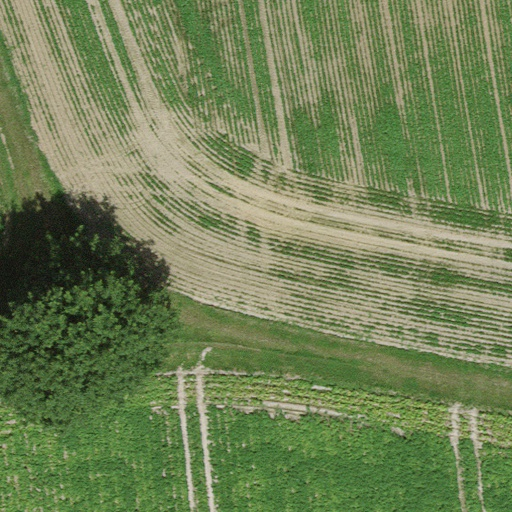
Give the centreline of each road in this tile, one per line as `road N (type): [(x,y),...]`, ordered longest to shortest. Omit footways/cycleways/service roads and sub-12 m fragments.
road 1 (track): [(14,197),(92,268),(177,318),(293,368),(511,422)]
road 2 (track): [(0,144),(14,197),(15,300),(0,322)]
